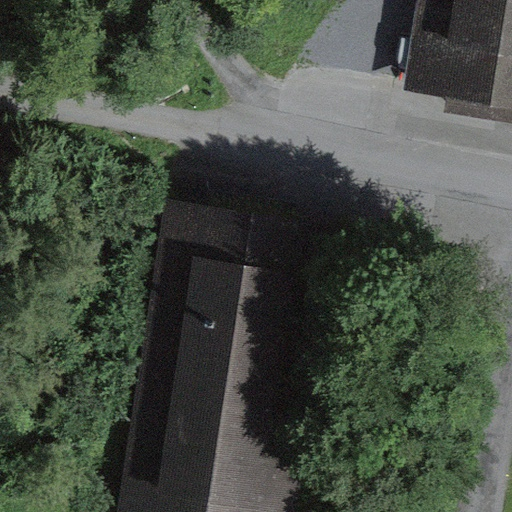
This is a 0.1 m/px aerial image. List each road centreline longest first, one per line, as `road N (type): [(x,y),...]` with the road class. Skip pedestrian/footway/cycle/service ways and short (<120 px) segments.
road 1 (unclassified): [(291,143),(0,88)]
road 2 (unclassified): [(511,237),(474,511)]
road 3 (unclassified): [(511,194),(291,143)]
road 4 (residential): [(291,143),(169,0)]
